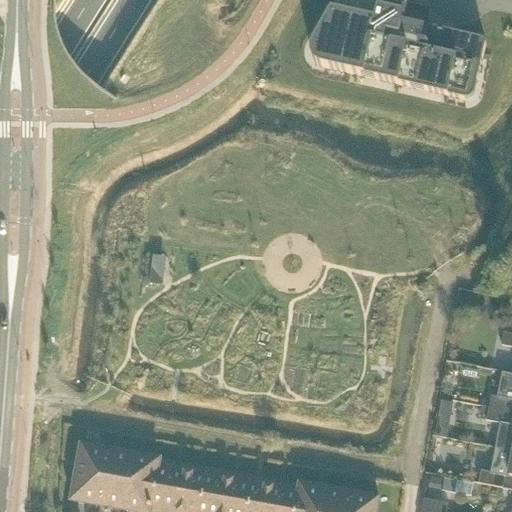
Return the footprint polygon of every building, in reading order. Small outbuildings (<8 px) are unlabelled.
[(312,52),(312,55),(312,57),(313,58),(313,60),(314,62),(315,63),(316,64),(317,65),(317,66),(319,67),(320,68),(322,69),(323,70),(465,102),(470,81),(478,83),(486,48),(486,47),(486,46),(486,45),(486,44),(485,43),(484,42),(483,41),(481,41),(480,41),(434,30),(432,41),(423,39),(428,17),(407,12),(409,0),(340,0),(326,26),(316,44),(313,48),(313,50),(312,52)] [(511,335),(504,334),(502,347),(511,348),(511,335)] [(511,388),(508,387),(506,400),(492,397),(489,410),(511,413),(511,388)] [(511,425),(510,426),(511,417),(511,413),(489,410),(487,422),(501,425),(496,450),(511,452),(511,425)] [(82,448),(72,503),(123,511),(151,511),(160,463),(160,461),(82,448)] [(492,474),(481,472),(479,485),(502,489),(505,476),(511,476),(511,452),(496,450),(492,474)] [(160,463),(151,511),(295,511),(300,487),(160,463)] [(446,511),(448,505),(438,503),(443,477),(429,474),(422,511),(446,511)] [(459,481),(446,478),(443,492),(456,495),(459,481)] [(300,485),(300,487),(295,511),(375,511),(378,499),(300,485)]
